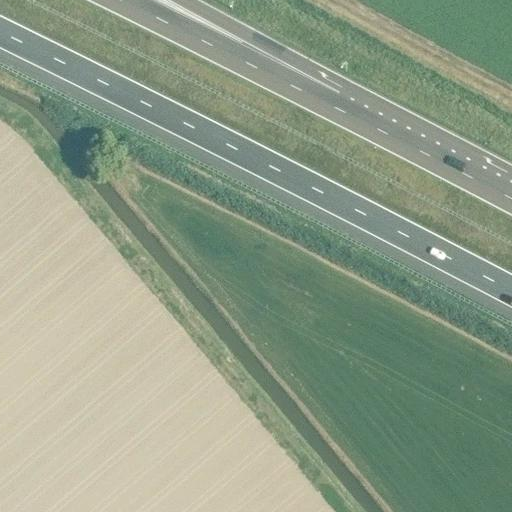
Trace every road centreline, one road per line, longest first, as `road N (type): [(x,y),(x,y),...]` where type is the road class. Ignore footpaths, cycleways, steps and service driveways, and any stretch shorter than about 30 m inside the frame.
road 1 (motorway): [(0,32),(511,294)]
road 2 (motorway): [(335,105),(118,0)]
road 3 (motorway): [(511,199),(335,105)]
road 4 (motorway): [(335,105),(291,60),(183,0)]
